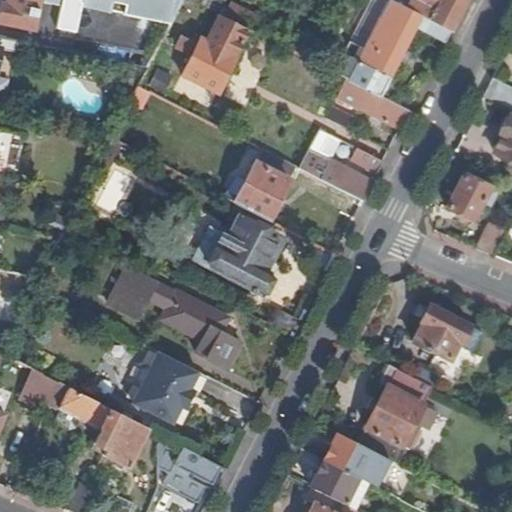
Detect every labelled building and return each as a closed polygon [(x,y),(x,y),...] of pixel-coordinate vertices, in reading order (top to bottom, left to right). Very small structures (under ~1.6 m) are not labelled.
[(67,0),(172,21),(182,0),(7,0),(7,2),(1,1),(0,5),(0,22),(1,23),(0,25),(0,36),(9,38),(42,45),(44,32),(60,35),(67,0)] [(444,42),(450,31),(408,9),(393,1),(391,0),(390,0),(365,49),(351,41),(334,72),(346,78),(381,96),(417,27),(444,42)] [(450,31),(465,0),(412,0),(408,9),(450,31)] [(249,28),(259,33),(265,19),(231,3),(228,8),(223,6),(220,13),(222,14),(249,28)] [(236,55),(249,28),(222,14),(208,41),(202,38),(198,44),(186,38),(184,38),(182,38),(179,40),(178,43),(178,46),(180,48),(181,49),(193,55),(183,74),(219,92),(237,56),(236,55)] [(0,49),(6,50),(9,38),(0,36),(0,49)] [(398,130),(408,111),(381,96),(346,78),(336,97),(398,130)] [(511,88),(493,79),(483,98),(511,111),(511,88)] [(141,109),(151,91),(139,85),(130,103),(141,109)] [(325,117),(347,129),(353,117),(332,105),(325,117)] [(511,117),(510,116),(500,135),(502,136),(494,152),(511,161),(511,117)] [(363,200),(372,182),(323,156),(333,136),(320,129),(300,168),(363,200)] [(143,155),(111,139),(99,162),(110,168),(118,154),(138,163),(143,155)] [(376,174),(383,162),(357,148),(351,160),(376,174)] [(287,180),(296,166),(263,149),(256,162),(287,180)] [(225,198),(268,220),(289,181),(287,180),(256,162),(237,198),(227,193),(225,198)] [(177,173),(196,183),(200,176),(181,166),(177,173)] [(490,188),(469,176),(453,210),(473,221),(490,188)] [(267,271),(281,242),(254,228),(255,225),(238,215),(232,227),(227,225),(219,240),(225,244),(211,268),(259,293),(270,272),(267,271)] [(72,240),(80,226),(69,220),(59,240),(49,259),(59,264),(60,265),(68,250),(63,247),(68,238),(72,240)] [(491,223),(477,249),(491,255),(504,230),(491,223)] [(68,250),(72,240),(68,238),(63,247),(68,250)] [(46,266),(55,271),(59,264),(49,259),(46,266)] [(39,277),(36,285),(53,294),(63,276),(55,271),(46,266),(39,277)] [(162,319),(203,341),(198,352),(229,369),(243,342),(223,332),(230,318),(178,290),(177,291),(130,266),(110,302),(139,318),(149,298),(168,308),(162,319)] [(10,289),(32,292),(35,287),(36,285),(39,277),(13,272),(10,289)] [(412,342),(450,361),(459,342),(461,344),(470,327),(429,306),(420,322),(422,323),(412,342)] [(293,336),(301,321),(276,308),(268,323),(293,336)] [(189,389),(198,371),(158,350),(149,367),(144,367),(139,369),(135,379),(137,386),(139,387),(131,403),(171,423),(180,406),(182,407),(191,390),(189,389)] [(416,421),(433,388),(390,366),(381,385),(386,388),(357,445),(390,461),(399,467),(421,424),(416,421)] [(20,398),(47,409),(51,401),(58,383),(32,369),(20,398)] [(61,407),(70,389),(58,383),(51,401),(61,407)] [(127,467),(147,429),(70,389),(61,407),(63,408),(82,419),(101,430),(94,443),(105,449),(103,455),(127,467)] [(77,428),(82,419),(63,408),(58,416),(59,425),(70,431),(77,428)] [(357,445),(338,434),(324,461),(358,478),(376,488),(390,461),(357,445)] [(215,487),(225,469),(162,437),(158,445),(161,471),(174,477),(168,489),(200,505),(210,484),(215,487)] [(358,478),(324,461),(310,489),(312,490),(336,502),(344,506),(358,478)] [(66,511),(82,511),(93,488),(79,482),(66,511)] [(205,508),(215,487),(210,484),(200,505),(205,508)] [(331,511),(336,502),(312,490),(306,502),(314,506),(311,511),(331,511)] [(109,511),(128,511),(132,503),(116,496),(109,511)] [(342,511),(345,507),(344,506),(336,502),(331,511),(342,511)]
